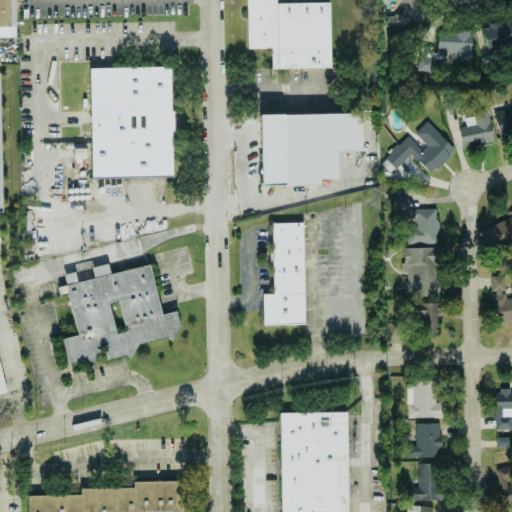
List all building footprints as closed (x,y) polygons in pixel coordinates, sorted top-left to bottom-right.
[(0,0),(10,0),(10,29),(0,29),(0,0)] [(245,0),(275,0),(275,1),(328,1),(330,69),(273,71),(274,49),(246,50),(245,0)] [(400,0),(402,12),(385,15),(387,26),(425,20),(422,0),(400,0)] [(506,19),(481,26),(488,51),(510,45),(507,35),(510,35),(506,19)] [(453,58),(471,59),(472,31),(437,30),(436,54),(453,55),(453,58)] [(432,46),(419,46),(418,71),(433,72),(434,55),(432,55),(432,46)] [(90,180),(88,70),(172,69),(173,179),(90,180)] [(459,95),(443,97),(445,111),(461,109),(459,95)] [(499,137),(511,134),(511,99),(511,103),(511,107),(493,112),(499,137)] [(462,148),(493,141),(487,110),(472,113),(474,124),(458,127),(462,148)] [(257,116),(361,114),(361,149),(337,152),(337,178),(321,178),(319,186),(256,186),(257,116)] [(410,154),(430,174),(455,150),(427,121),(411,136),(410,135),(387,157),(397,167),(410,154)] [(393,213),(408,212),(407,195),(392,196),(393,213)] [(436,208),(408,209),(409,244),(437,243),(436,208)] [(511,217),(482,230),(492,250),(511,240),(511,209),(508,212),(511,217)] [(260,325),(260,295),(272,295),(270,224),(300,223),(302,322),(260,325)] [(403,247),(403,272),(405,272),(405,296),(437,296),(438,248),(403,247)] [(56,290),(148,265),(161,315),(175,311),(179,326),(169,342),(165,337),(136,344),(128,360),(123,355),(106,360),(104,344),(93,348),(100,351),(92,364),(86,360),(66,365),(61,339),(77,335),(67,295),(58,299),(56,290)] [(511,287),(507,287),(506,276),(492,276),(493,322),(511,321),(511,287)] [(424,306),(423,315),(427,316),(425,332),(436,333),(439,308),(424,306)] [(407,417),(439,417),(438,380),(411,381),(412,405),(407,405),(407,417)] [(511,389),(493,390),(495,430),(511,429),(511,389)] [(276,511),(276,415),(342,413),(343,511),(276,511)] [(441,457),(440,423),(416,424),(416,443),(408,443),(408,457),(441,457)] [(510,437),(496,437),(496,447),(510,447),(510,437)] [(439,501),(440,464),(418,463),(417,486),(408,486),(408,500),(439,501)] [(494,469),(505,507),(511,505),(511,467),(511,465),(494,469)] [(26,511),(26,497),(78,496),(78,489),(131,487),(131,481),(184,482),(185,511),(26,511)]
